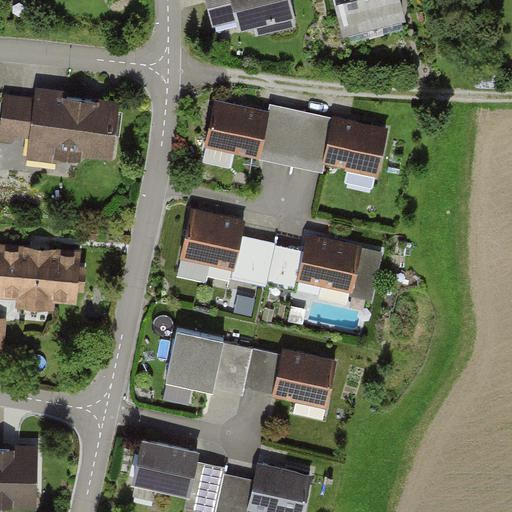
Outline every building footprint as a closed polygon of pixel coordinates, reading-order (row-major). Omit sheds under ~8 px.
[(298,19),(293,0),(211,0),(219,28),(240,22),(243,33),(298,19)] [(402,0),(338,0),(348,37),(408,22),(402,0)] [(115,162),(122,103),(38,94),(37,100),(6,97),(1,143),(32,147),(31,153),(115,162)] [(336,116),(334,123),(217,101),(209,147),(329,169),(330,162),(380,172),(388,126),(336,116)] [(362,247),(309,237),(307,249),(241,237),(244,223),(192,213),(183,259),(301,282),(353,292),(362,247)] [(80,259),(0,252),(0,293),(77,300),(80,259)] [(339,363),(285,350),(284,356),(229,343),(230,338),(179,326),(165,382),(216,395),(219,384),(327,411),(339,363)] [(229,468),(199,460),(201,452),(143,437),(132,482),(184,495),(182,506),(205,511),(248,511),(249,511),(251,511),(306,511),(315,475),(260,462),(255,481),(228,474),(229,468)] [(0,506),(41,507),(40,447),(0,447),(0,506)]
